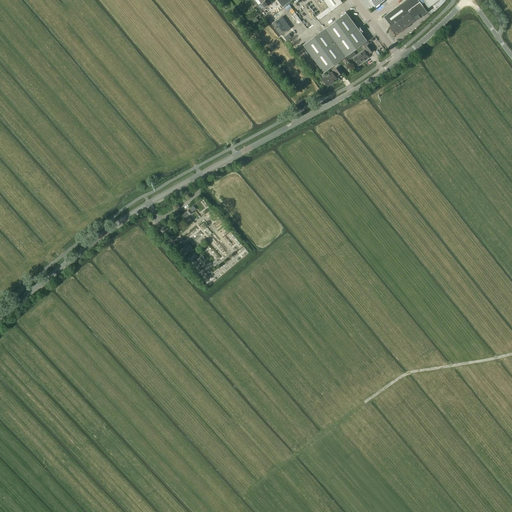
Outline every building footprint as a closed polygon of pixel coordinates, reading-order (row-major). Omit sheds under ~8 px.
[(322,0),(328,8),(316,17),(318,20),(342,3),(340,0),(322,0)] [(416,20),(418,19),(418,20),(419,20),(419,19),(420,19),(420,18),(420,17),(421,17),(421,16),(427,11),(418,0),(405,0),(383,16),(390,26),(394,31),(399,32),(416,20)] [(346,12),(325,28),(303,45),(324,73),(367,41),(361,32),(362,31),(360,29),(359,29),(346,12)] [(278,15),(271,21),(280,32),(287,26),(278,15)] [(374,50),(370,44),(365,47),(367,50),(365,51),(364,51),(354,58),(358,65),(369,57),(367,55),(369,53),(369,54),(374,50)] [(322,83),(323,84),(324,85),(325,85),(326,84),(328,86),(331,83),(331,82),(337,78),(335,75),(337,74),(338,75),(343,72),(338,66),(334,70),(322,79),(324,81),(323,81),(323,82),(322,83)] [(191,214),(196,209),(193,206),(188,210),(182,215),(186,218),(191,214)]
